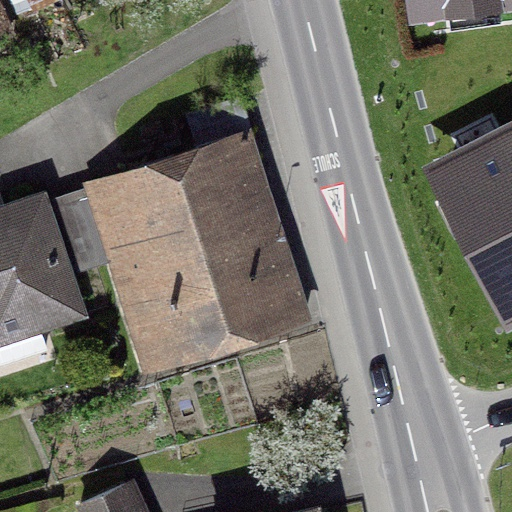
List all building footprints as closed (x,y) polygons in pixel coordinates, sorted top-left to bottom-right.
[(487,0),(406,0),(408,9),(487,0)] [(192,148),(170,156),(224,335),(298,311),(300,317),(301,316),(276,237),(249,246),(228,178),(253,170),(242,134),(247,132),(236,97),(181,116),(192,148)] [(511,110),(423,157),(507,317),(511,314),(511,110)] [(146,362),(224,335),(170,156),(88,184),(146,368),(148,368),(146,362)] [(40,213),(37,203),(36,200),(0,211),(0,364),(41,351),(33,326),(73,312),(60,274),(98,262),(78,200),(40,213)] [(133,511),(121,485),(76,506),(78,511),(133,511)]
